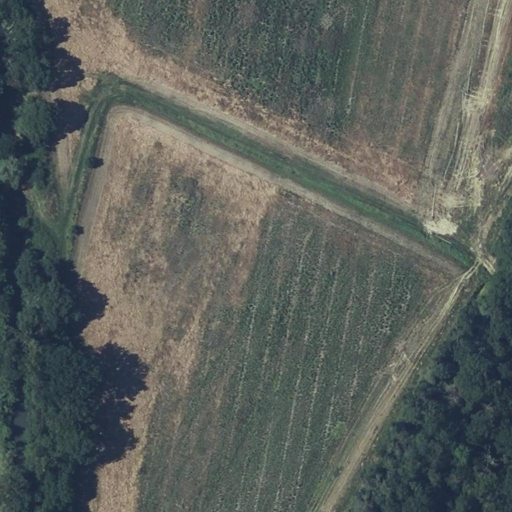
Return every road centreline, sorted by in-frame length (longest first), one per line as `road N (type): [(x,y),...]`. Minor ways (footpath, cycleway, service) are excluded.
road 1 (track): [(511,270),(97,82),(48,247)]
road 2 (track): [(68,511),(69,337),(10,133)]
